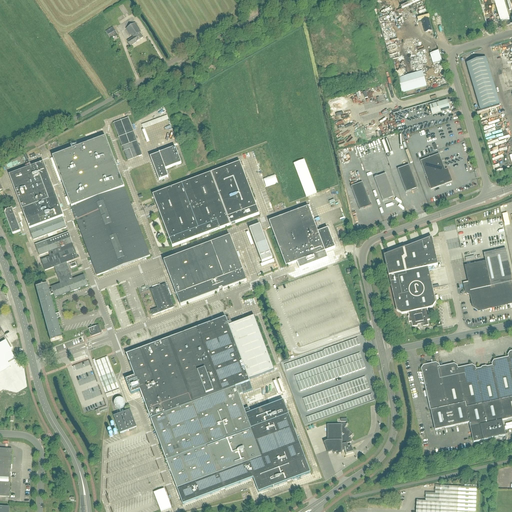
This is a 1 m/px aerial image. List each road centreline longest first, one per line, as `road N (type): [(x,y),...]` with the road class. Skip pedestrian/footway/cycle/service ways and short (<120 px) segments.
road 1 (unclassified): [(0,160),(285,0)]
road 2 (primary): [(0,254),(44,404),(83,486)]
road 3 (primary): [(381,353),(364,248),(490,196)]
road 4 (unclassified): [(490,196),(451,52),(511,31)]
road 5 (primary): [(316,505),(372,465),(390,441),(394,416),(381,353)]
